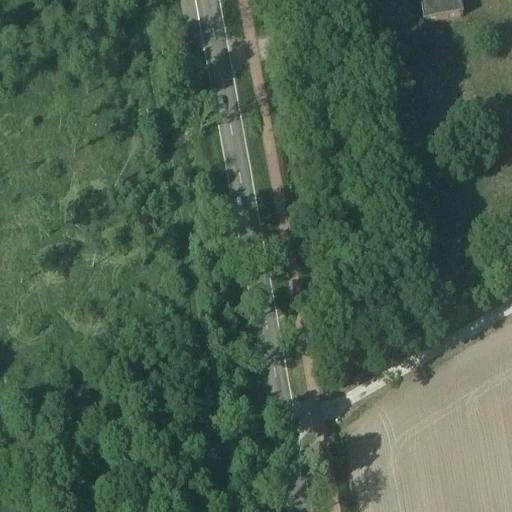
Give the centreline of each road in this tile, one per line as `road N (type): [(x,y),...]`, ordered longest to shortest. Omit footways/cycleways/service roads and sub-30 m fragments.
road 1 (primary): [(297,511),(204,0)]
road 2 (track): [(138,0),(228,511)]
